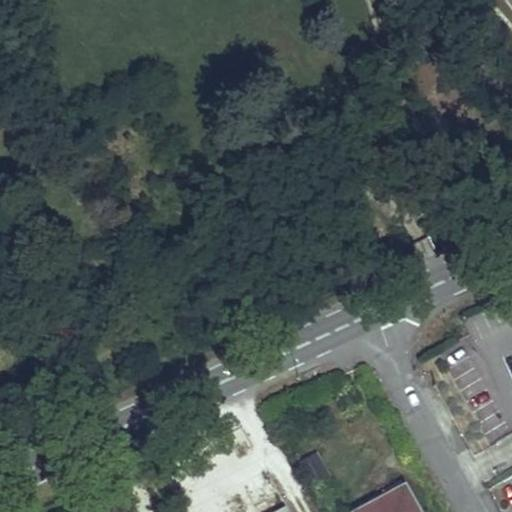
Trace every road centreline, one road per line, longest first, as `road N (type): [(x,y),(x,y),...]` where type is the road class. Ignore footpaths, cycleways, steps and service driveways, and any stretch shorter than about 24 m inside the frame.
road 1 (primary): [(371,313),(0,481)]
road 2 (residential): [(371,313),(477,511)]
road 3 (primary): [(511,250),(371,313)]
